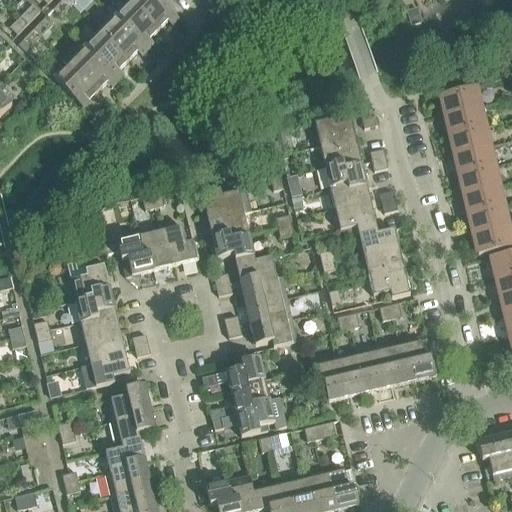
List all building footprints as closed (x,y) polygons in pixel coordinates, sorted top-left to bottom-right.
[(66,0),(64,2),(72,9),(80,0),(66,0)] [(134,0),(130,5),(159,34),(168,25),(172,29),(179,22),(156,0),(134,0)] [(64,2),(53,13),(60,20),(72,9),(64,2)] [(154,47),(150,43),(159,34),(130,5),(119,16),(115,12),(110,16),(148,53),(154,47)] [(22,20),(29,27),(40,15),(33,8),(22,20)] [(417,12),(408,15),(409,20),(411,28),(420,26),(417,12)] [(106,21),(111,25),(100,36),(129,64),(137,55),(142,60),(148,53),(110,16),(106,21)] [(22,20),(10,31),(17,38),(29,27),(22,20)] [(34,32),(41,39),(53,28),(46,21),(34,32)] [(34,32),(23,44),(30,51),(41,39),(34,32)] [(120,74),(129,64),(100,36),(89,47),(84,43),(80,47),(118,84),(124,78),(120,74)] [(80,47),(76,52),(80,56),(69,67),(98,95),(107,86),(112,91),(118,84),(80,47)] [(54,83),(87,116),(94,109),(90,104),(98,95),(69,67),(59,78),(54,74),(49,79),(54,83)] [(475,90),(440,99),(441,99),(446,119),(479,111),(475,91),(475,90)] [(0,120),(12,108),(0,96),(0,120)] [(479,111),(446,119),(450,139),(484,131),(479,111)] [(376,120),(362,123),(364,133),(378,130),(376,120)] [(333,123),(315,128),(320,150),(338,145),(339,152),(357,148),(352,126),(335,130),(333,123)] [(484,131),(450,139),(455,159),(489,151),(484,131)] [(338,145),(320,150),(325,171),(343,167),(344,173),(362,169),(357,148),(339,152),(338,145)] [(489,151),(455,159),(460,178),(494,170),(489,151)] [(383,153),(370,157),(372,166),(386,163),(383,153)] [(386,163),(372,166),(374,176),(388,173),(386,163)] [(367,190),(362,169),(344,173),(343,167),(325,171),(330,192),(347,188),(349,194),(367,190)] [(494,170),(460,178),(464,198),(498,190),(494,170)] [(280,179),(270,182),(273,195),(283,193),(280,179)] [(299,188),(289,191),(291,201),(300,199),(302,198),(299,188)] [(347,188),(330,192),(335,213),(352,209),(354,215),(372,211),(367,190),(349,194),(347,188)] [(498,190),(464,198),(469,218),(503,210),(498,190)] [(221,193),(202,198),(207,220),(225,216),(226,222),(244,218),(239,196),(222,200),(221,193)] [(393,195),(380,199),(382,208),(396,205),(393,195)] [(161,196),(151,199),(155,212),(164,210),(161,196)] [(155,212),(151,199),(142,201),(145,215),(155,212)] [(300,199),(291,201),(294,212),(303,210),(300,199)] [(396,205),(382,208),(384,218),(398,215),(396,205)] [(352,209),(335,213),(340,235),(356,231),(358,236),(377,232),(372,211),(354,215),(352,209)] [(503,210),(469,218),(474,238),(508,230),(503,210)] [(225,216),(207,220),(212,241),(230,237),(231,243),(249,239),(244,218),(226,222),(225,216)] [(289,219),(275,222),(278,232),(291,229),(289,219)] [(291,229),(278,232),(280,242),(294,238),(291,229)] [(511,248),(508,230),(474,238),(478,257),(478,258),(511,250),(511,248)] [(171,252),(175,269),(197,264),(193,246),(186,247),(182,231),(160,236),(164,253),(171,252)] [(377,232),(358,236),(363,257),(380,253),(382,259),(400,255),(395,233),(378,237),(377,232)] [(160,236),(139,241),(143,258),(150,257),(154,274),(175,269),(171,252),(164,253),(160,236)] [(230,237),(212,241),(217,263),(234,259),(235,264),(254,260),(249,239),(231,243),(230,237)] [(139,241),(99,250),(100,254),(107,258),(119,256),(122,265),(128,263),(132,280),(154,274),(150,257),(143,258),(139,241)] [(380,253),(363,257),(368,278),(385,274),(387,280),(405,276),(400,255),(382,259),(380,253)] [(333,254),(319,257),(321,267),(335,264),(333,254)] [(511,277),(511,255),(491,260),(491,261),(492,261),(496,281),(511,277)] [(254,260),(235,264),(240,285),(258,281),(259,288),(277,283),(277,282),(272,261),(255,265),(254,260)] [(87,280),(70,284),(76,306),(93,302),(92,295),(109,291),(103,265),(96,261),(83,264),(87,280)] [(335,264),(321,267),(324,277),(337,273),(335,264)] [(385,274),(368,278),(373,300),(390,296),(391,303),(410,298),(405,276),(387,280),(385,274)] [(511,277),(496,281),(501,301),(511,298),(511,277)] [(228,278),(214,281),(216,291),(230,288),(228,278)] [(10,281),(0,283),(0,295),(13,292),(10,281)] [(281,281),(277,282),(277,283),(259,288),(258,281),(240,285),(245,306),(263,302),(264,309),(287,303),(281,281)] [(230,288),(216,291),(219,301),(232,297),(230,288)] [(93,302),(76,306),(81,327),(98,323),(97,316),(114,312),(109,291),(92,295),(93,302)] [(338,294),(328,296),(332,310),(342,308),(338,294)] [(511,298),(501,301),(506,320),(511,318),(511,298)] [(263,302),(245,306),(250,327),(268,323),(269,330),(292,324),(287,303),(264,309),(263,302)] [(42,304),(32,306),(34,316),(44,313),(42,304)] [(389,309),(392,323),(401,321),(398,307),(389,309)] [(389,309),(379,312),(382,325),(392,323),(389,309)] [(17,311),(2,315),(4,323),(19,319),(17,311)] [(98,323),(81,327),(86,348),(103,344),(102,337),(119,333),(114,312),(97,316),(98,323)] [(34,316),(33,316),(35,324),(46,321),(44,313),(34,316)] [(347,319),(350,333),(359,331),(356,317),(347,319)] [(347,319),(337,322),(340,335),(350,333),(347,319)] [(238,320),(224,323),(226,333),(240,330),(238,320)] [(268,323),(250,327),(255,349),(272,345),(274,352),(297,346),(292,324),(269,330),(268,323)] [(47,325),(34,328),(36,338),(50,334),(47,325)] [(240,330),(226,333),(229,343),(242,339),(240,330)] [(22,331),(8,334),(11,344),(24,340),(22,331)] [(102,337),(103,344),(86,348),(91,369),(108,365),(107,358),(124,354),(119,333),(102,337)] [(50,334),(36,338),(38,347),(52,344),(50,334)] [(146,339),(132,342),(135,352),(148,348),(146,339)] [(24,340),(11,344),(13,353),(27,350),(24,340)] [(409,367),(413,385),(435,380),(426,340),(397,346),(403,369),(409,367)] [(397,346),(376,351),(382,374),(388,372),(392,390),(413,385),(409,367),(403,369),(397,346)] [(148,348),(135,352),(137,361),(151,358),(148,348)] [(376,351),(355,356),(361,379),(367,377),(371,395),(392,390),(388,372),(382,374),(376,351)] [(108,365),(91,369),(81,371),(86,393),(115,387),(113,380),(130,376),(124,354),(107,358),(108,365)] [(355,356),(334,361),(339,384),(346,382),(350,400),(371,395),(367,377),(361,379),(355,356)] [(260,361),(241,366),(242,372),(226,376),(231,398),(249,394),(247,387),(265,383),(260,361)] [(334,361),(312,367),(318,390),(324,388),(328,405),(350,400),(346,382),(339,384),(334,361)] [(216,378),(202,382),(204,392),(218,388),(216,378)] [(265,383),(247,387),(249,394),(231,398),(236,418),(236,419),(254,415),(252,408),(270,404),(265,383)] [(58,384),(47,387),(50,402),(61,400),(58,384)] [(127,399),(106,404),(111,427),(134,421),(132,415),(150,411),(145,388),(126,393),(127,399)] [(252,408),(254,415),(236,419),(236,418),(226,421),(226,422),(228,431),(238,429),(241,441),(260,437),(258,430),(274,427),(275,433),(286,431),(280,402),(270,404),(252,408)] [(121,446),(140,442),(138,437),(155,433),(150,411),(132,415),(134,421),(111,427),(117,449),(121,448),(121,446)] [(224,412),(210,415),(212,425),(226,422),(226,421),(224,412)] [(38,414),(28,416),(31,430),(41,428),(38,414)] [(28,416),(18,419),(21,432),(31,430),(28,416)] [(226,422),(212,425),(215,434),(228,431),(226,422)] [(71,426),(58,429),(60,439),(74,435),(71,426)] [(323,428),(326,442),(336,439),(332,426),(323,428)] [(323,428),(313,430),(317,444),(326,442),(323,428)] [(313,430),(304,432),(307,446),(317,444),(313,430)] [(76,445),(74,435),(60,439),(62,448),(76,445)] [(511,437),(500,440),(504,458),(510,456),(511,464),(511,437)] [(268,441),(272,455),(281,452),(278,439),(268,441)] [(500,440),(477,446),(482,464),(488,463),(493,484),(511,479),(511,464),(510,456),(504,458),(500,440)] [(23,441),(12,444),(15,454),(26,451),(23,441)] [(268,441),(259,443),(262,457),(272,455),(268,441)] [(140,442),(121,446),(121,448),(122,452),(106,456),(111,477),(111,478),(129,474),(127,467),(145,463),(140,442)] [(145,463),(127,467),(129,474),(111,478),(111,477),(106,478),(111,500),(134,495),(132,488),(150,484),(145,463)] [(333,496),(336,511),(345,511),(359,509),(354,490),(348,492),(343,470),(321,476),(326,498),(333,496)] [(76,476),(62,479),(64,489),(78,486),(76,476)] [(321,476),(300,481),(305,503),(312,501),(314,511),(336,511),(333,496),(326,498),(321,476)] [(226,477),(204,483),(210,509),(217,508),(217,511),(240,511),(238,501),(232,503),(228,485),(226,477)] [(250,480),(228,485),(232,503),(238,501),(240,511),(262,511),(259,495),(258,496),(254,497),(250,480)] [(300,481),(279,486),(284,508),(291,506),(291,511),(314,511),(312,501),(305,503),(300,481)] [(134,495),(111,500),(114,511),(137,511),(137,509),(155,505),(150,484),(132,488),(134,495)] [(78,486),(64,489),(67,498),(80,495),(78,486)] [(279,486),(257,491),(258,496),(259,495),(262,511),(291,511),(291,506),(284,508),(279,486)] [(24,499),(27,511),(29,511),(37,510),(34,497),(24,499)] [(27,511),(24,499),(15,501),(17,511),(27,511)]
